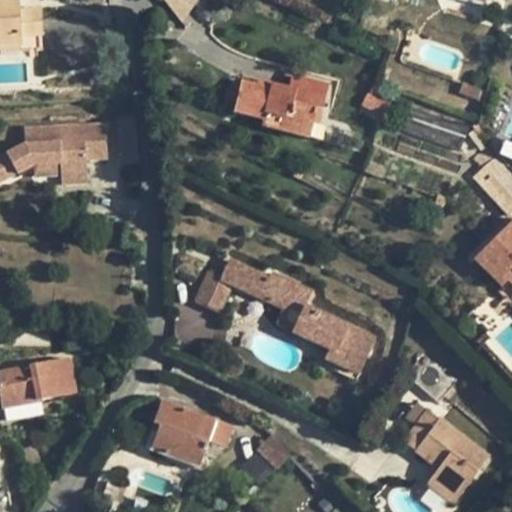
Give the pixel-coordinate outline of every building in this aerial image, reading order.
[(0,0),(0,49),(1,50),(0,38),(20,37),(21,48),(43,46),(40,9),(19,11),(18,0),(0,0)] [(162,0),(160,6),(188,17),(195,0),(162,0)] [(0,38),(1,50),(21,48),(20,37),(0,38)] [(345,91),(350,83),(330,73),(326,81),(345,91)] [(263,119),(262,127),(308,137),(312,121),(316,107),(293,101),(296,90),(286,87),(284,95),(269,91),(270,87),(242,81),(234,112),(263,119)] [(296,90),(293,101),(316,107),(322,108),(327,88),(298,81),(296,90)] [(270,87),(269,91),(284,95),(286,87),(271,83),(270,87)] [(362,104),(377,111),(382,100),(368,93),(362,104)] [(468,152),(475,124),(393,97),(385,124),(468,152)] [(319,123),(322,108),(316,107),(312,121),(319,123)] [(135,112),(121,114),(126,161),(140,160),(135,112)] [(0,155),(0,181),(36,164),(62,162),(62,172),(63,183),(87,183),(87,159),(107,158),(105,123),(26,126),(27,143),(0,155)] [(485,169),(477,177),(511,213),(511,211),(511,172),(489,148),(477,159),(485,169)] [(36,164),(37,174),(62,172),(62,162),(36,164)] [(511,223),(462,274),(490,302),(511,280),(511,279),(511,223)] [(232,284),(260,297),(270,277),(230,258),(222,276),(221,279),(232,284)] [(208,271),(195,300),(220,310),(232,284),(221,279),(222,276),(208,271)] [(284,308),(277,324),(330,346),(326,358),(360,373),(376,338),(304,305),(312,289),(272,271),(270,277),(260,297),(284,308)] [(179,341),(209,338),(206,306),(176,310),(179,341)] [(421,353),(408,376),(440,401),(456,382),(421,353)] [(0,370),(0,388),(6,421),(45,414),(42,399),(75,393),(69,357),(0,370)] [(169,454),(173,445),(204,457),(210,440),(226,446),(233,427),(163,400),(154,425),(160,426),(152,448),(169,454)] [(440,468),(435,474),(462,496),(491,456),(419,402),(406,420),(415,427),(405,443),(440,468)] [(276,473),(292,457),(274,440),(258,455),(276,473)] [(173,445),(169,454),(200,466),(204,457),(173,445)] [(435,474),(428,484),(455,505),(462,496),(435,474)]
